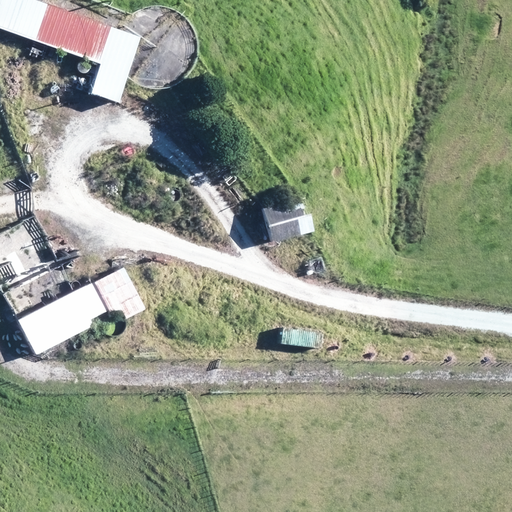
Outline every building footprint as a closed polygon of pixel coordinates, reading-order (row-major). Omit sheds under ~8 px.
[(0,0),(0,30),(96,65),(85,94),(112,104),(136,37),(30,0),(0,0)] [(139,151),(128,165),(149,182),(160,168),(139,151)] [(299,198),(258,209),(267,244),(309,232),(299,198)] [(121,315),(139,306),(118,264),(13,317),(31,352),(89,323),(86,316),(108,305),(118,308),(121,315)] [(90,345),(111,354),(117,340),(96,331),(90,345)] [(201,335),(161,336),(161,352),(201,351),(201,335)]
